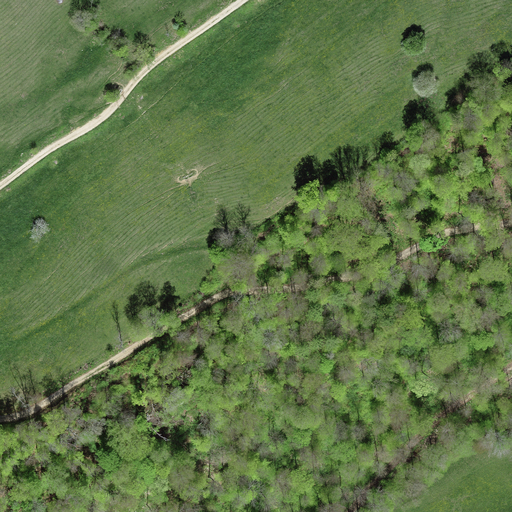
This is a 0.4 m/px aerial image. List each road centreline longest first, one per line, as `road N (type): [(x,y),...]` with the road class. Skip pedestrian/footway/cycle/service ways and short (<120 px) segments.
road 1 (track): [(511,219),(453,219),(406,231),(321,282),(209,291),(122,352),(0,416)]
road 2 (track): [(0,186),(97,121),(146,69),(240,0)]
road 3 (track): [(366,511),(413,452),(511,373)]
